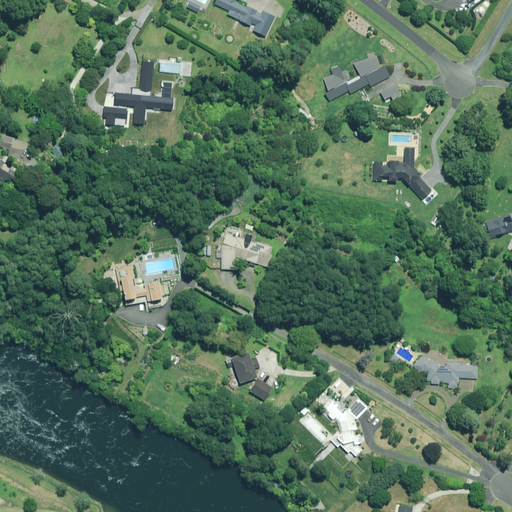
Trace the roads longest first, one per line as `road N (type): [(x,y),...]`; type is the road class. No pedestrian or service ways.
road 1 (unknown): [(123,13),(73,85),(75,113),(66,129)]
road 2 (residential): [(365,0),(458,78)]
